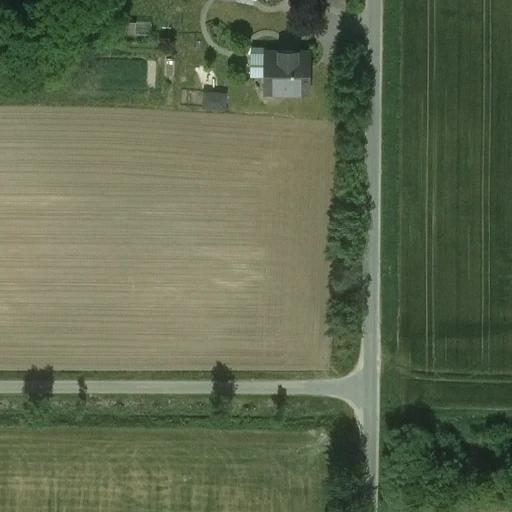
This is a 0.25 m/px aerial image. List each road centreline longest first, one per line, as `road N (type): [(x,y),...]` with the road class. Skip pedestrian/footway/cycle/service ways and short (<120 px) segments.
road 1 (unclassified): [(373,389),(378,0)]
road 2 (unclassified): [(0,387),(373,389)]
road 3 (unclassified): [(372,511),(373,389)]
